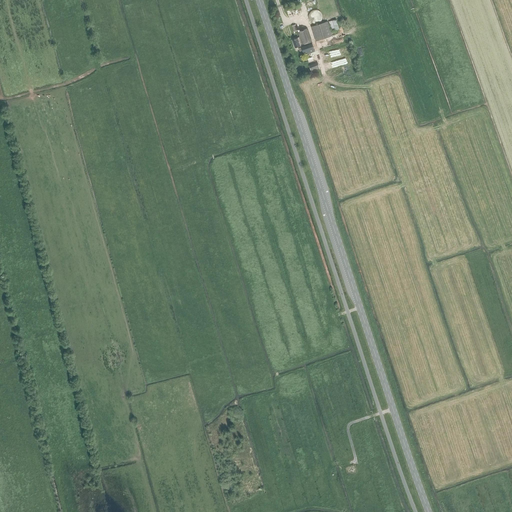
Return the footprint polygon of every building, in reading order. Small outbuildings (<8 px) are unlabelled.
[(321,18),(319,10),(310,12),(312,21),(321,18)] [(339,29),(336,19),(328,22),(331,31),(339,29)] [(311,27),(316,41),(332,36),(327,22),(311,27)] [(295,48),(300,46),(300,45),(304,44),(305,46),(298,48),(300,52),(302,52),(304,55),(314,52),(311,41),(307,28),(298,31),(299,37),(298,38),(292,40),(295,48)] [(318,61),(310,65),(314,72),(321,68),(318,61)]
